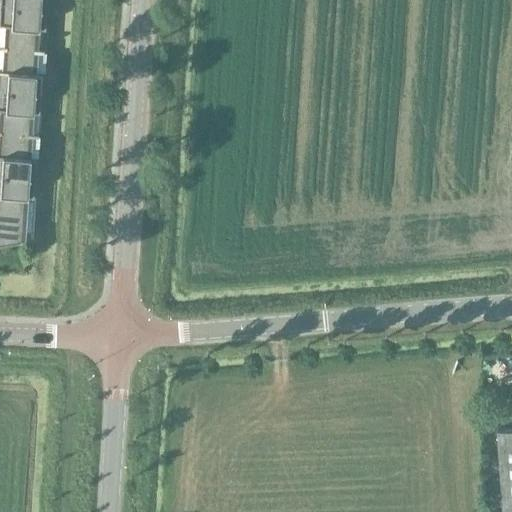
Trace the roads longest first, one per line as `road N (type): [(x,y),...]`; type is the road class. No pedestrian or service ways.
road 1 (unclassified): [(122,339),(511,306)]
road 2 (tertiary): [(122,339),(143,0)]
road 3 (tertiary): [(110,511),(122,339)]
road 4 (unclassified): [(0,333),(122,339)]
